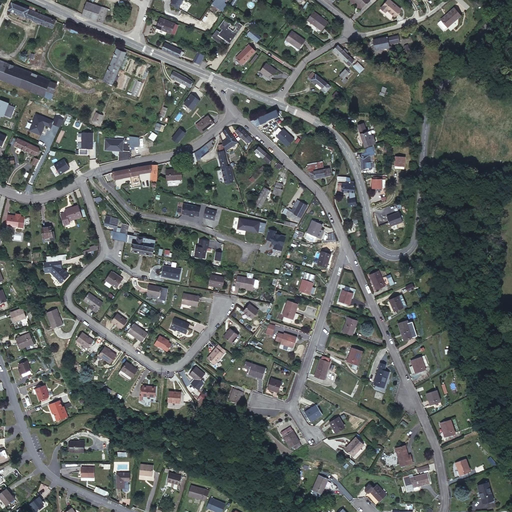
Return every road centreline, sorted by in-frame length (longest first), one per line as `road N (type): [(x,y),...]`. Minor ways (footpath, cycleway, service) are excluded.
road 1 (tertiary): [(500,0),(428,119),(416,236),(403,254),(372,242),(360,185),(338,138),(276,103)]
road 2 (residential): [(347,251),(436,449),(442,511)]
road 3 (residential): [(105,252),(65,300),(158,369),(177,368),(190,355),(223,302)]
road 4 (residential): [(127,511),(44,471),(0,366)]
road 5 (residential): [(232,111),(318,194),(347,251)]
road 6 (residential): [(246,247),(130,213),(92,171)]
road 7 (residential): [(347,251),(291,404)]
road 8 (residential): [(92,171),(190,146),(232,111)]
